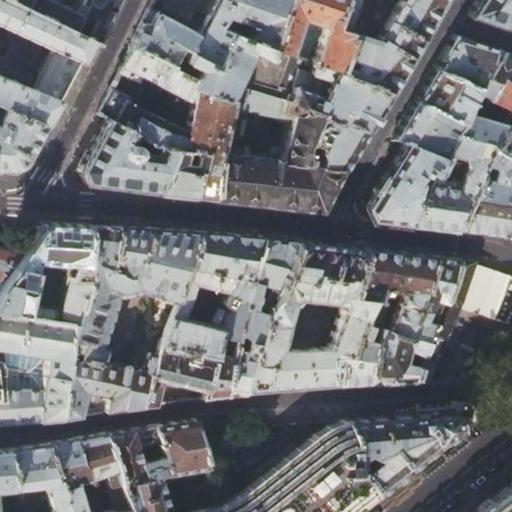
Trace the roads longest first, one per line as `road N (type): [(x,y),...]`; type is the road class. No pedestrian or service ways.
road 1 (residential): [(0,434),(198,406),(462,387),(477,391),(510,432)]
road 2 (residential): [(34,199),(328,228)]
road 3 (residential): [(328,228),(458,0)]
road 4 (residential): [(34,199),(134,0)]
road 5 (residential): [(328,228),(511,253)]
road 6 (tertiary): [(510,432),(411,511)]
